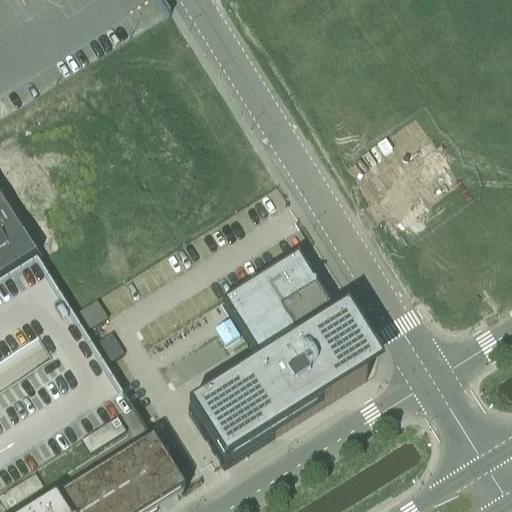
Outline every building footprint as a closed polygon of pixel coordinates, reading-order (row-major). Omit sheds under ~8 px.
[(0,284),(35,262),(0,203),(0,284)] [(260,369),(187,414),(223,472),(365,382),(361,375),(366,372),(359,360),(353,363),(330,325),(322,330),(319,325),(332,316),(297,259),(221,306),(260,369)] [(183,497),(35,262),(0,284),(0,511),(159,511),(163,510),(183,497)] [(95,305),(76,317),(86,334),(106,322),(95,305)] [(110,337),(94,347),(107,367),(122,357),(110,337)]
